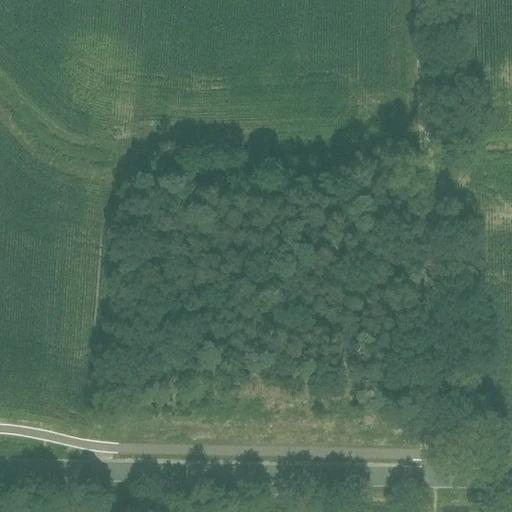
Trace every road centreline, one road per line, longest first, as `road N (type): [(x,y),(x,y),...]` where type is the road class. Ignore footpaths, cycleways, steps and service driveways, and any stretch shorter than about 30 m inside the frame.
road 1 (residential): [(443,480),(434,0)]
road 2 (tertiary): [(443,480),(0,473)]
